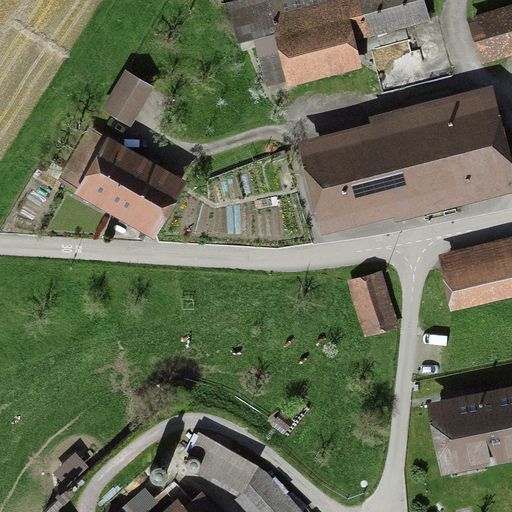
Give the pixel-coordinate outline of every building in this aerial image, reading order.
[(251,0),(241,3),(268,93),(362,65),(354,41),(427,19),(421,0),(251,0)] [(511,8),(469,22),(481,61),(511,51),(511,8)] [(130,75),(108,106),(131,122),(152,90),(130,75)] [(423,122),(314,151),(331,217),(506,172),(488,103),(440,115),(437,103),(419,108),(423,122)] [(171,172),(95,127),(64,179),(140,224),(171,172)] [(511,252),(437,269),(447,311),(511,296),(511,252)] [(379,270),(347,279),(363,336),(394,328),(379,270)] [(511,389),(425,406),(439,478),(511,463),(511,389)] [(301,511),(257,466),(203,437),(190,465),(238,494),(254,511),(301,511)] [(187,511),(173,495),(152,511),(187,511)]
